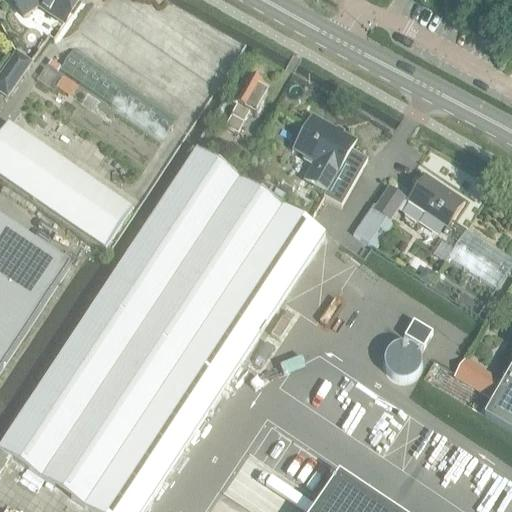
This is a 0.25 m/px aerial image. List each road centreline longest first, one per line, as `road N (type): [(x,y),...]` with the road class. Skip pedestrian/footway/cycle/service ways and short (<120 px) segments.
road 1 (unknown): [(203,456),(336,252)]
road 2 (residential): [(511,92),(369,13),(353,12),(333,40)]
road 3 (secondary): [(511,137),(333,40)]
road 4 (unknown): [(203,456),(325,511)]
